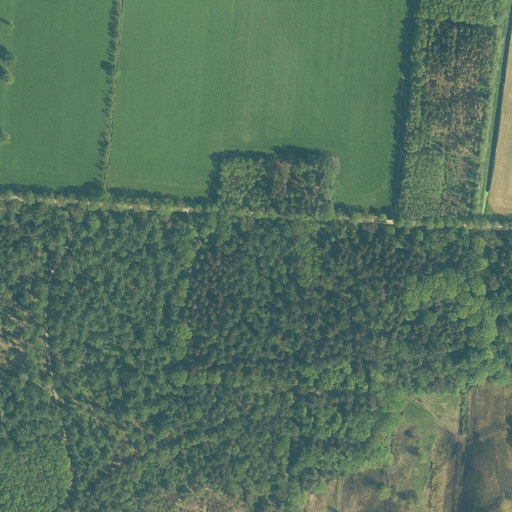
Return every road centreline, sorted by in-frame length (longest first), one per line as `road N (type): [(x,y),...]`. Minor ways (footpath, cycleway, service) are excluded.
road 1 (track): [(476,225),(0,199)]
road 2 (track): [(88,204),(47,288),(47,358),(70,466),(63,498)]
road 3 (track): [(63,498),(126,452),(297,383)]
road 4 (track): [(297,383),(286,511)]
